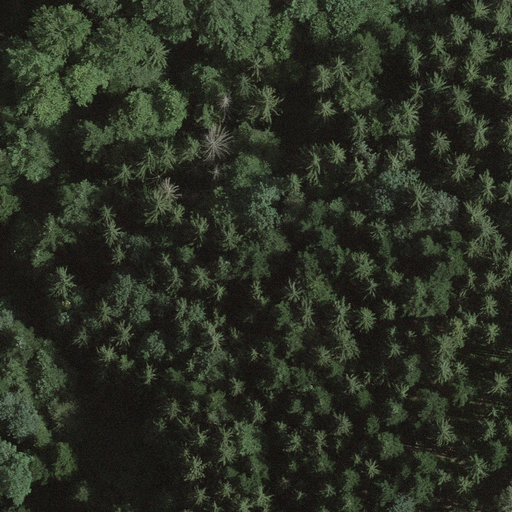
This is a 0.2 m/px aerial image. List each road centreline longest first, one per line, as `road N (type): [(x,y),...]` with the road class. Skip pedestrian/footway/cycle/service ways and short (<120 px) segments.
road 1 (track): [(0,201),(40,175),(3,261),(10,323),(90,365),(162,383),(228,421),(277,511)]
road 2 (track): [(40,175),(63,134),(51,78),(0,41)]
